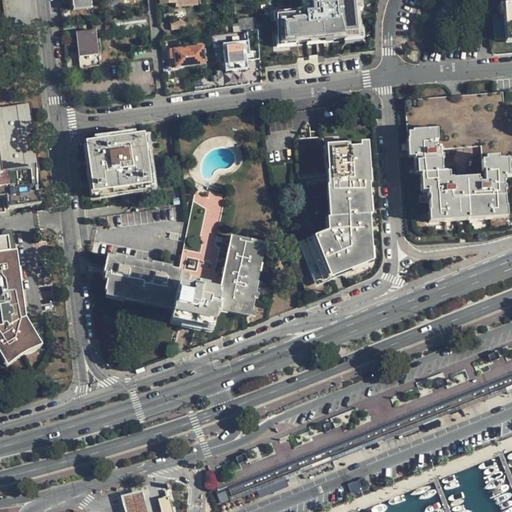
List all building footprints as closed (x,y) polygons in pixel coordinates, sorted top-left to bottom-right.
[(90,0),(72,0),(73,10),(90,8),(91,8),(90,0)] [(159,0),(160,4),(174,2),(175,8),(182,7),(182,6),(181,0),(159,0)] [(511,5),(503,6),(506,36),(507,43),(511,42),(511,5)] [(283,10),(266,12),(269,47),(276,47),(287,46),(286,37),(281,33),(280,24),(284,19),(283,10)] [(113,20),(113,17),(105,18),(102,18),(102,22),(105,22),(106,32),(146,27),(145,16),(113,20)] [(238,19),(239,32),(256,30),(256,18),(238,19)] [(172,29),(175,30),(186,28),(185,21),(171,22),(172,29)] [(76,33),(80,69),(100,66),(96,31),(76,33)] [(175,68),(179,68),(182,68),(204,65),(202,46),(186,48),(186,44),(177,45),(177,49),(173,50),(175,68)] [(421,193),(428,193),(430,223),(505,218),(502,179),(509,178),(508,159),(511,158),(511,104),(503,105),(502,94),(405,100),(407,132),(412,132),(412,139),(407,140),(408,158),(413,158),(414,175),(420,175),(421,193)] [(0,199),(8,198),(9,209),(35,206),(32,191),(42,189),(42,188),(30,104),(0,107),(0,199)] [(94,191),(137,185),(147,183),(140,137),(88,145),(94,191)] [(361,143),(361,147),(363,147),(366,184),(363,185),(365,216),(363,216),(366,261),(319,279),(322,285),(372,266),(372,259),(368,216),(372,216),(369,185),(371,184),(368,142),(361,143)] [(326,173),(328,173),(332,172),(331,149),(350,148),(350,144),(324,145),(326,173)] [(328,173),(330,187),(331,187),(334,219),(332,219),(333,234),(306,246),(319,279),(366,261),(363,216),(365,216),(363,185),(366,184),(363,147),(361,147),(350,148),(331,149),(332,172),(328,173)] [(317,287),(322,285),(319,279),(306,246),(333,234),(332,219),(334,219),(331,187),(330,187),(327,188),(330,219),(326,219),(327,229),(317,233),(316,236),(300,243),(317,287)] [(10,215),(9,209),(8,198),(0,199),(0,215),(1,218),(10,215)] [(0,254),(12,253),(16,253),(13,230),(12,230),(3,230),(0,235),(0,234),(0,254)] [(169,325),(191,330),(210,333),(215,309),(249,316),(250,315),(264,244),(231,236),(218,295),(177,287),(180,272),(107,256),(103,274),(105,274),(104,280),(108,281),(106,296),(106,297),(172,311),(169,325)] [(12,253),(0,254),(0,347),(8,362),(25,351),(36,345),(21,319),(12,253)] [(217,489),(228,484),(236,481),(243,479),(251,475),(258,473),(265,469),(273,466),(281,463),(289,460),(296,457),(303,455),(311,451),(319,448),(327,445),(334,442),(341,440),(349,437),(357,433),(364,430),(372,427),(379,424),(387,422),(395,418),(404,415),(408,413),(411,412),(418,409),(426,406),(433,403),(441,400),(448,397),(456,394),(464,391),(472,388),(478,385),(487,382),(494,379),(503,375),(511,371),(511,346),(493,355),(410,387),(387,397),(208,468),(217,489)] [(479,386),(486,405),(501,399),(494,379),(487,382),(478,385),(479,386)] [(479,407),(486,405),(479,386),(478,385),(472,388),(479,407)] [(448,397),(456,417),(479,407),(472,388),(464,391),(456,394),(448,397)] [(448,420),(456,417),(448,397),(441,400),(448,420)] [(433,426),(448,420),(441,400),(433,403),(426,406),(433,426)] [(431,427),(433,426),(426,406),(418,409),(411,412),(408,413),(404,415),(411,435),(422,430),(421,427),(430,424),(431,427)] [(395,441),(411,435),(404,415),(395,418),(387,422),(395,441)] [(380,447),(395,441),(387,422),(379,424),(372,427),(380,447)] [(377,445),(380,447),(372,427),(364,430),(372,450),(373,446),(377,445)] [(372,450),(364,430),(357,433),(364,453),(372,450)] [(364,453),(357,433),(349,437),(352,444),(357,456),(364,453)] [(327,445),(334,465),(357,456),(352,444),(349,437),(341,440),(334,442),(327,445)] [(327,468),(334,465),(327,445),(319,448),(327,468)] [(303,455),(311,475),(327,468),(319,448),(311,451),(303,455)] [(297,480),(311,475),(303,455),(296,457),(289,460),(293,470),(297,480)] [(281,463),(273,466),(275,470),(277,476),(293,470),(289,460),(281,463)] [(280,484),(277,476),(275,470),(273,466),(265,469),(268,476),(272,487),(280,484)] [(265,490),(272,487),(268,476),(265,469),(258,473),(259,476),(265,490)] [(236,481),(243,501),(266,493),(265,490),(259,476),(258,473),(251,475),(243,479),(236,481)] [(236,504),(243,501),(236,481),(228,484),(236,504)] [(148,511),(145,491),(124,495),(126,511),(148,511)] [(174,511),(172,496),(160,498),(162,511),(174,511)]
